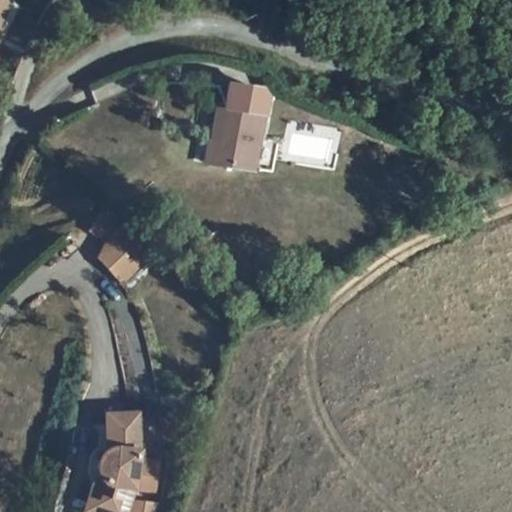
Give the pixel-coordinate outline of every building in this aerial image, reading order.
[(223,133),(219,156),(267,164),(279,92),(272,83),(242,78),(239,101),(233,135),(223,133)] [(229,99),(223,133),(233,135),(239,101),(229,99)] [(208,240),(222,268),(241,259),(227,230),(208,240)] [(116,244),(108,260),(131,285),(156,262),(128,232),(116,244)] [(166,416),(166,433),(182,432),(182,416),(166,416)] [(99,485),(89,511),(132,511),(140,491),(145,454),(144,417),(112,417),(113,450),(104,448),(101,452),(98,456),(95,461),(94,465),(94,470),(95,474),(95,478),(97,482),(99,485)]
